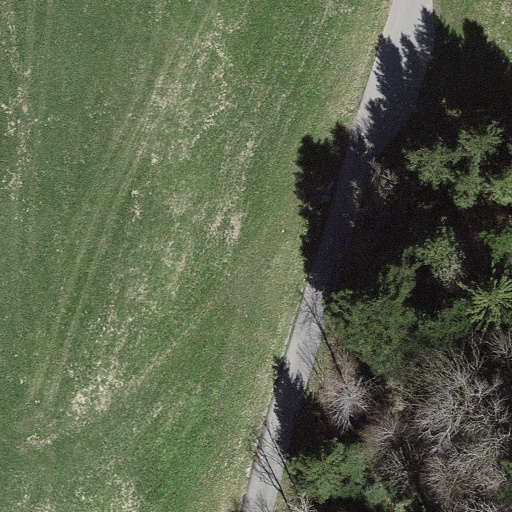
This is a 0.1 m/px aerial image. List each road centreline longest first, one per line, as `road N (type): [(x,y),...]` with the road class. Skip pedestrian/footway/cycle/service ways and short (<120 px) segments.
road 1 (unclassified): [(418,0),(270,511)]
road 2 (track): [(379,129),(163,367),(47,452),(0,447)]
